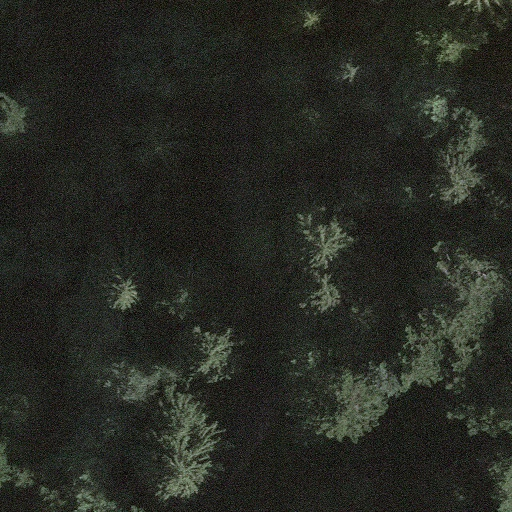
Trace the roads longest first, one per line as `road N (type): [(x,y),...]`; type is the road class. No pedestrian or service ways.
road 1 (track): [(263,0),(237,151),(275,307),(273,390),(263,418),(188,511)]
road 2 (track): [(0,235),(139,0)]
